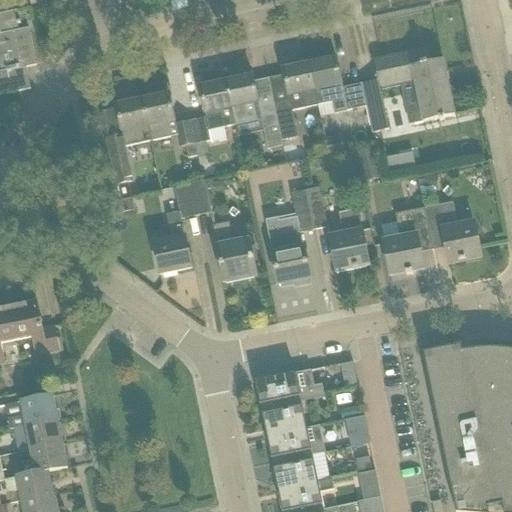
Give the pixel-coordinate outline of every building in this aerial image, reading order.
[(0,97),(31,90),(26,68),(36,66),(29,29),(21,30),(18,11),(0,14),(0,97)] [(360,85),(368,119),(372,135),(390,131),(381,89),(414,82),(423,123),(454,117),(443,61),(431,64),(428,50),(373,61),(377,81),(360,85)] [(335,60),(309,65),(318,106),(331,103),(334,115),(366,109),(360,85),(342,89),(335,60)] [(289,101),(274,104),(282,142),(297,138),(292,112),(318,106),(309,65),(283,71),(289,101)] [(252,78),(226,83),(235,126),(258,121),(254,105),(258,104),(252,78)] [(190,122),(190,123),(191,122),(199,160),(209,158),(206,143),(211,142),(212,144),(226,141),(223,129),(235,126),(226,83),(199,89),(206,118),(190,122)] [(142,101),(151,142),(171,138),(168,123),(174,122),(169,96),(142,101)] [(138,145),(151,142),(142,101),(116,107),(121,133),(122,136),(125,148),(138,145)] [(282,142),(274,104),(258,107),(267,150),(283,147),(282,142)] [(176,125),(174,126),(176,137),(179,149),(185,148),(187,160),(197,158),(198,160),(199,160),(191,122),(190,123),(176,125)] [(107,139),(117,186),(133,183),(122,136),(107,139)] [(374,148),(357,152),(364,182),(381,179),(377,160),(375,151),(374,148)] [(380,150),(375,151),(377,160),(386,158),(385,153),(380,150)] [(425,175),(422,187),(433,190),(436,177),(425,175)] [(190,185),(191,188),(197,217),(211,214),(205,182),(190,185)] [(197,217),(191,188),(174,191),(179,214),(166,216),(171,241),(153,245),(160,276),(191,270),(182,224),(181,220),(197,217)] [(327,229),(319,189),(306,192),(314,231),(327,229)] [(314,231),(306,192),(291,195),(296,219),(297,218),(300,234),(314,231)] [(120,202),(123,214),(134,211),(132,200),(120,202)] [(423,210),(429,240),(443,237),(449,265),(480,259),(474,225),(458,228),(453,204),(423,210)] [(400,240),(384,243),(391,277),(423,271),(417,242),(428,240),(422,210),(395,215),(400,240)] [(338,215),(343,236),(330,239),(333,254),(337,274),(368,267),(357,211),(338,215)] [(311,286),(300,234),(297,218),(296,219),(279,222),(278,219),(265,221),(272,255),(274,266),(278,286),(293,283),(294,289),(311,286)] [(212,226),(220,264),(224,284),(256,277),(248,241),(233,244),(229,222),(212,226)] [(36,303),(9,308),(16,343),(31,340),(35,358),(59,353),(53,328),(42,331),(36,303)] [(0,365),(4,365),(0,346),(16,343),(9,308),(0,309),(0,365)] [(455,511),(487,511),(487,509),(501,506),(502,511),(511,511),(511,355),(510,355),(498,354),(486,354),(474,354),(463,356),(461,346),(422,354),(455,511)] [(355,375),(353,364),(340,366),(342,378),(355,375)] [(314,387),(311,371),(295,375),(255,383),(255,384),(257,384),(259,392),(257,392),(261,411),(301,403),(324,398),(322,386),(314,387)] [(26,428),(57,422),(53,397),(21,403),(24,417),(8,421),(11,431),(26,428)] [(306,430),(301,403),(261,411),(265,430),(267,429),(268,438),(306,430)] [(347,420),(353,446),(374,441),(367,415),(347,420)] [(26,428),(31,453),(62,446),(57,422),(26,428)] [(312,457),(306,430),(268,438),(270,446),(268,446),(272,465),(312,457)] [(17,466),(19,479),(48,473),(67,469),(62,446),(31,453),(33,462),(17,466)] [(318,484),(312,457),(272,465),(276,484),(278,483),(280,492),(318,484)] [(369,458),(355,461),(358,476),(372,473),(369,458)] [(381,499),(375,472),(372,473),(358,476),(363,502),(381,499)] [(11,504),(21,503),(53,496),(48,473),(19,479),(17,480),(4,481),(7,495),(5,495),(6,502),(11,501),(11,504)] [(317,511),(323,511),(320,494),(334,491),(332,481),(318,484),(280,492),(281,500),(279,500),(281,511),(317,511)] [(21,503),(22,511),(56,511),(53,496),(21,503)] [(383,511),(381,499),(363,502),(358,504),(359,511),(383,511)]
